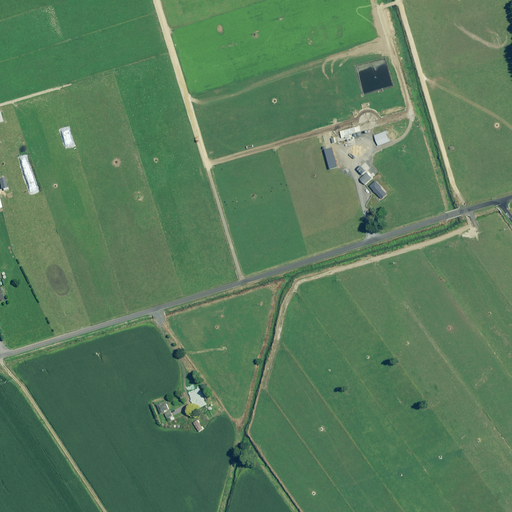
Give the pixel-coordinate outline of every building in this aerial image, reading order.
[(362,131),(361,126),(341,132),(343,138),(346,137),(347,139),(351,137),(350,134),(362,131)] [(372,137),(370,130),(361,132),(363,139),(372,137)] [(390,142),(387,131),(375,136),(379,146),(390,142)] [(370,169),(365,163),(358,169),(364,175),(360,179),(366,185),(375,176),(373,173),(371,175),(367,171),(370,169)] [(383,199),(388,195),(386,193),(387,192),(377,181),(371,186),(374,190),(374,191),(376,193),(377,193),(383,199)] [(169,409),(167,403),(162,405),(161,404),(158,406),(161,414),(166,413),(165,411),(169,409)] [(203,429),(198,421),(194,423),(199,432),(203,429)]
